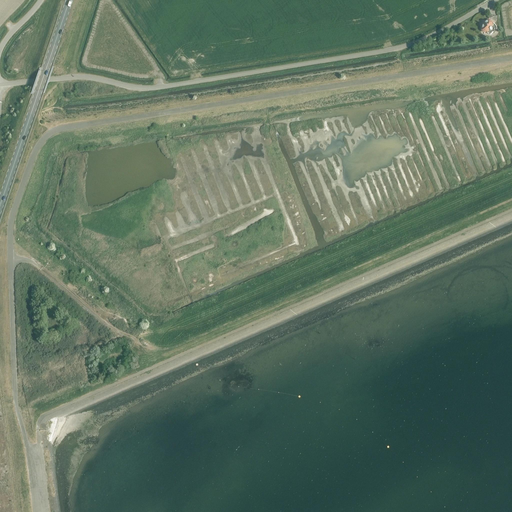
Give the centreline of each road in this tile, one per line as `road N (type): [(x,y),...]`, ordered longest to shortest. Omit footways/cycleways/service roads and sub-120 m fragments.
road 1 (unclassified): [(9,258),(10,216),(39,141),(55,129),(511,57)]
road 2 (unclassified): [(0,84),(82,77),(145,89),(388,50),(495,0)]
road 3 (primary): [(0,205),(69,0)]
road 4 (unclassified): [(30,448),(13,392),(9,258)]
road 5 (unclassified): [(87,351),(113,332),(27,259),(9,258)]
